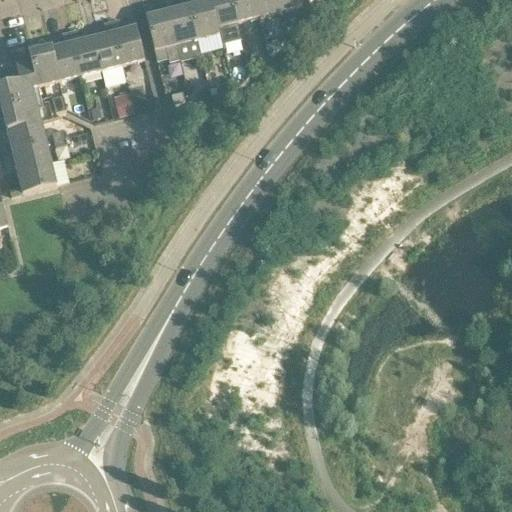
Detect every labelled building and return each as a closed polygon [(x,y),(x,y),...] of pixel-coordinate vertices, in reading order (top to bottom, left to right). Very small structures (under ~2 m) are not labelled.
[(197,45),(186,0),(179,2),(181,13),(168,16),(180,65),(201,60),(197,45)] [(187,0),(186,0),(197,45),(218,39),(210,6),(209,6),(197,9),(194,0),(187,0)] [(242,43),(238,27),(237,27),(230,0),(207,0),(209,6),(210,6),(218,39),(220,48),(222,48),(242,43)] [(259,22),(253,0),(230,0),(237,27),(238,27),(259,22)] [(253,0),(259,22),(279,17),(275,0),(253,0)] [(275,0),(279,17),(302,12),(298,0),(275,0)] [(310,14),(316,21),(328,11),(322,4),(310,14)] [(157,66),(168,63),(169,68),(180,65),(168,16),(155,19),(152,9),(143,11),(157,66)] [(111,27),(123,72),(144,66),(136,32),(122,36),(119,25),(111,27)] [(93,43),(101,77),(123,72),(111,27),(104,29),(106,39),(93,43)] [(101,77),(93,43),(80,46),(77,35),(69,37),(81,82),(101,77)] [(59,87),(81,82),(69,37),(62,39),(64,50),(51,53),(59,87)] [(279,43),(268,47),(272,55),(282,50),(279,43)] [(41,92),(59,87),(51,53),(32,58),(41,92)] [(39,92),(41,92),(32,58),(14,62),(16,70),(2,74),(6,89),(0,90),(0,106),(7,135),(43,126),(39,112),(44,111),(39,92)] [(185,106),(185,105),(183,97),(172,100),(175,109),(185,106)] [(52,104),(56,117),(66,114),(62,100),(52,104)] [(122,121),(135,117),(132,105),(119,109),(122,121)] [(101,123),(99,112),(90,114),(93,125),(101,123)] [(12,155),(48,146),(43,126),(7,135),(12,155)] [(55,145),(66,142),(64,135),(53,137),(55,145)] [(66,142),(55,145),(56,152),(67,149),(66,142)] [(17,176),(53,167),(48,146),(12,155),(17,176)] [(53,167),(17,176),(21,192),(9,195),(11,201),(59,189),(53,167)]
